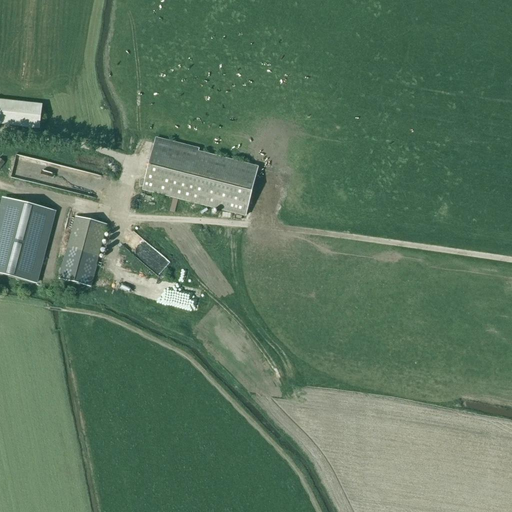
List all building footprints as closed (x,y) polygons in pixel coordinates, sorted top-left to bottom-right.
[(0,124),(40,129),(42,105),(0,100),(0,124)] [(246,217),(258,168),(198,153),(199,150),(156,139),(143,191),(246,217)] [(53,205),(3,192),(0,203),(0,268),(34,277),(53,205)] [(106,225),(75,217),(59,278),(90,286),(106,225)] [(123,244),(159,274),(171,261),(135,230),(123,244)]
